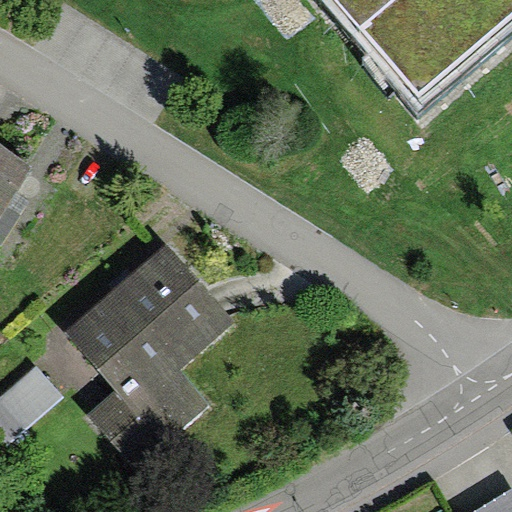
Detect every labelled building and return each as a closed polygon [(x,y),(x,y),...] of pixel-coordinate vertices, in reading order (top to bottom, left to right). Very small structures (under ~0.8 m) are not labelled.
[(511,0),(312,0),(412,116),(511,33),(511,0)] [(0,226),(26,182),(0,167),(0,226)] [(231,341),(166,266),(70,349),(120,406),(92,430),(132,476),(186,430),(161,402),(231,341)] [(55,405),(31,377),(0,403),(0,449),(1,451),(55,405)] [(511,511),(511,500),(509,496),(481,511),(511,511)]
